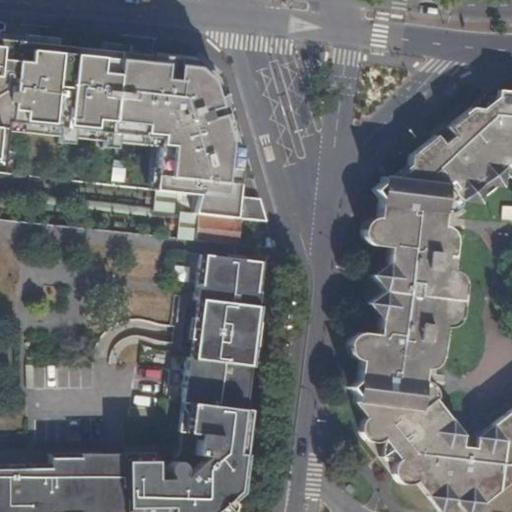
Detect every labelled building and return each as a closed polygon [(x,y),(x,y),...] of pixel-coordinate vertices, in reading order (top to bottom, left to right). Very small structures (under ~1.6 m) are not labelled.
[(0,34),(0,40),(36,44),(36,38),(0,34)] [(157,147),(152,191),(153,191),(192,195),(195,195),(190,214),(197,215),(233,218),(239,162),(217,80),(193,59),(36,44),(0,40),(0,151),(2,132),(3,123),(57,129),(56,137),(55,144),(69,145),(70,139),(71,131),(101,134),(100,142),(99,149),(113,150),(114,144),(115,135),(158,139),(157,147)] [(434,211),(437,212),(442,212),(445,212),(449,209),(453,204),(454,199),(473,201),(506,176),(511,176),(511,97),(484,94),(448,122),(456,133),(451,136),(443,125),(406,154),(404,163),(387,177),(378,175),(377,181),(367,189),(375,198),(374,204),(379,204),(378,217),(373,217),(368,217),(364,218),(360,222),(358,228),(358,234),(361,240),(364,243),(368,245),(382,247),(381,263),(365,275),(371,282),(370,297),(362,303),(374,318),(372,334),(355,332),(352,333),(347,336),(344,341),(343,348),(345,354),(349,358),(355,361),(361,362),(360,375),(354,374),(354,380),(344,387),(351,396),(350,403),(363,417),(358,422),(357,425),(357,431),(359,436),(363,440),(368,443),(374,443),(380,440),(380,456),(396,459),(392,464),(390,467),(390,472),(392,477),(395,481),(399,484),(404,485),(409,484),(413,482),(425,496),(480,503),(507,481),(511,482),(511,405),(480,430),(484,437),(485,437),(485,444),(473,443),(474,435),(471,437),(460,435),(438,408),(435,411),(427,400),(430,397),(431,391),(428,386),(424,382),(418,380),(413,380),(414,367),(419,368),(422,368),(427,367),(430,365),(435,359),(438,325),(443,325),(447,324),(451,321),(454,316),(457,287),(457,281),(455,274),(451,271),(445,269),(449,237),(446,229),(440,225),(436,225),(432,224),(434,211)] [(448,122),(443,125),(451,136),(456,133),(448,122)] [(3,123),(2,132),(56,137),(57,129),(3,123)] [(71,131),(70,139),(100,142),(101,134),(71,131)] [(115,135),(114,144),(157,147),(158,139),(115,135)] [(150,217),(177,220),(178,213),(169,212),(172,193),(153,191),(150,217)] [(169,212),(178,213),(190,214),(192,195),(172,193),(169,212)] [(241,197),(239,219),(266,222),(266,221),(260,213),(261,202),(260,199),(241,197)] [(195,241),(197,215),(190,214),(178,213),(177,220),(175,239),(195,241)] [(235,245),(237,219),(233,218),(197,215),(195,241),(235,245)] [(199,257),(255,263),(255,262),(199,255),(199,257)] [(260,264),(255,263),(199,257),(193,300),(205,302),(198,359),(185,358),(180,402),(188,403),(242,410),(247,366),(249,367),(256,308),(254,307),(260,264)] [(431,391),(435,359),(430,365),(427,367),(422,368),(419,368),(418,380),(424,382),(428,386),(431,391)] [(438,408),(430,397),(427,400),(435,411),(438,408)] [(211,511),(235,490),(236,481),(238,481),(241,455),(238,455),(240,440),(243,440),(247,411),(242,410),(188,403),(187,413),(183,413),(179,453),(169,462),(168,465),(168,469),(171,473),(170,478),(156,478),(156,456),(125,458),(125,511),(211,511)] [(480,430),(474,435),(473,443),(485,444),(485,437),(484,437),(480,430)] [(125,511),(125,458),(124,452),(114,453),(105,453),(106,511),(125,511)] [(106,511),(105,453),(51,455),(50,464),(0,465),(0,511),(82,511),(96,511),(106,511)]
